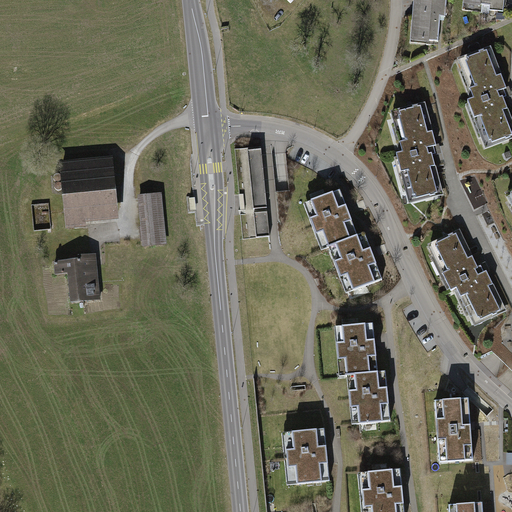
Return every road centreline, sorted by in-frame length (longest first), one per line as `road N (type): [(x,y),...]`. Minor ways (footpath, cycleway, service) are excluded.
road 1 (secondary): [(207,128),(240,511)]
road 2 (residential): [(338,156),(375,196),(439,327),(511,407)]
road 3 (unknown): [(415,283),(385,305),(414,511)]
road 4 (residential): [(397,0),(383,77),(338,156)]
road 5 (track): [(206,118),(151,136),(132,157),(130,236)]
road 6 (unknown): [(465,362),(463,379),(495,426),(501,511)]
road 7 (residential): [(207,128),(279,129),(338,156)]
road 8 (secondary): [(190,0),(207,128)]
